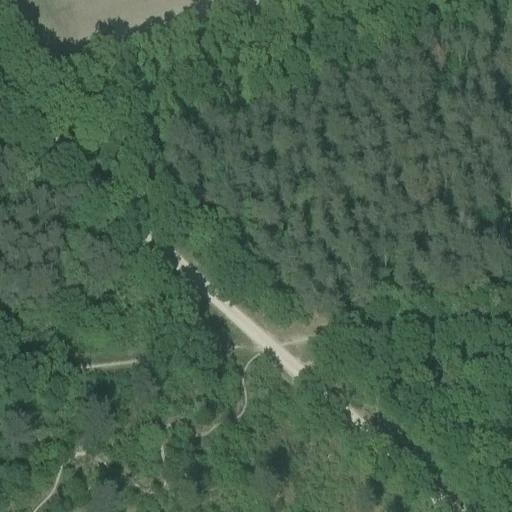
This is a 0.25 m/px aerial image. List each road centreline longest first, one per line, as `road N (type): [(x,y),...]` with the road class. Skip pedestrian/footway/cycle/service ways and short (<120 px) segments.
road 1 (track): [(272,344),(0,82)]
road 2 (track): [(0,371),(272,344)]
road 3 (track): [(272,344),(455,511)]
road 4 (track): [(511,325),(272,344)]
